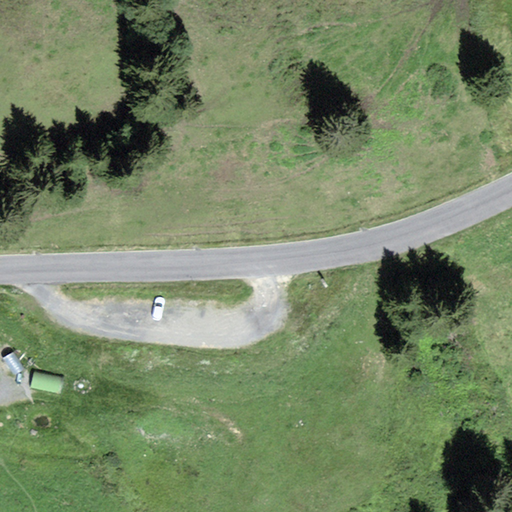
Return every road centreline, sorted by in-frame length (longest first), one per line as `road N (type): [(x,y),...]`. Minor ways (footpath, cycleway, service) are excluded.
road 1 (tertiary): [(511,190),(431,226),(317,254),(0,271)]
road 2 (track): [(274,259),(266,313),(225,329),(125,326),(81,316),(47,294),(35,268)]
